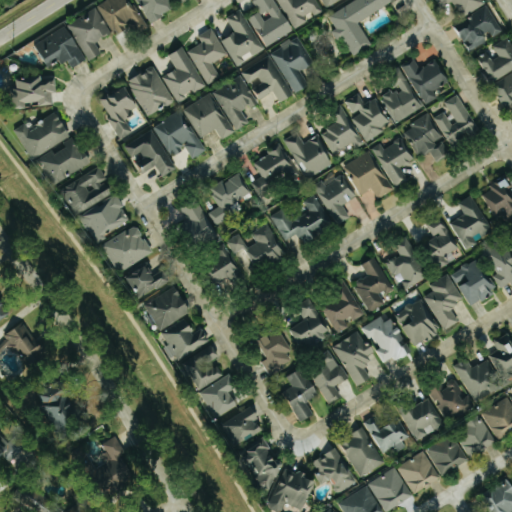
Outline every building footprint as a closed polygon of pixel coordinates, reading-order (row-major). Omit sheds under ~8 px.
[(147,29),(132,0),(108,0),(109,1),(100,5),(116,37),(127,31),(126,28),(133,25),(138,34),(147,29)] [(294,31),(276,0),(255,0),(254,0),(259,9),(248,16),(266,47),(294,31)] [(279,0),(295,28),(324,12),(317,0),(279,0)] [(360,21),(396,0),(355,0),(330,15),(338,29),(334,31),(340,40),(344,37),(355,56),(374,45),(360,21)] [(490,7),(457,27),(472,50),(492,38),(504,31),(490,7)] [(89,62),(104,55),(98,42),(113,35),(100,8),(71,22),(89,62)] [(227,17),(236,34),(224,41),(237,65),(265,50),(243,9),(227,17)] [(74,69),(88,60),(66,23),(35,42),(49,65),(60,59),(63,65),(70,61),(74,69)] [(188,51),(208,84),(221,76),(213,64),(229,55),(213,28),(198,36),(202,43),(188,51)] [(296,95),(310,86),(302,72),(316,64),(300,36),(272,51),(296,95)] [(170,55),(177,69),(164,76),(177,101),(206,86),(184,47),(170,55)] [(243,70),(258,101),(276,92),(281,104),(290,99),(269,58),(243,70)] [(439,98),(435,90),(450,83),(439,59),(420,68),(416,58),(405,63),(423,105),(439,98)] [(129,80),(149,117),(175,103),(156,66),(129,80)] [(423,108),(401,69),(393,73),(401,87),(383,97),(397,122),(423,108)] [(505,109),(511,105),(511,74),(493,84),(505,109)] [(244,111),(257,104),(252,94),(246,97),(237,79),(215,91),(237,132),(251,124),(244,111)] [(121,139),(134,132),(126,116),(140,109),(128,85),(101,99),(121,139)] [(184,109),(202,139),(218,129),(224,140),(236,132),(211,92),(184,109)] [(376,98),(366,104),(360,93),(347,100),(355,115),(352,117),(366,141),(393,126),(376,98)] [(446,101),(457,121),(452,124),(446,112),(436,117),(452,148),(481,132),(460,94),(446,101)] [(171,156),(187,147),(193,159),(204,152),(182,111),(154,126),(171,156)] [(17,128),(31,158),(72,139),(60,113),(29,127),(27,124),(17,128)] [(320,130),(333,154),(359,140),(346,116),(320,130)] [(429,116),(404,130),(419,157),(431,150),(438,161),(451,154),(429,116)] [(157,166),(163,177),(176,170),(153,129),(124,145),(141,175),(157,166)] [(288,137),(303,177),(332,166),(320,136),(303,142),(299,132),(288,137)] [(55,150),(39,159),(54,186),(93,164),(77,136),(66,143),(69,147),(57,154),(55,150)] [(405,138),(384,147),(382,143),(375,146),(393,187),(409,180),(403,167),(415,161),(405,138)] [(255,163),(263,176),(253,182),(261,194),(289,177),(297,172),(279,144),(268,151),(270,154),(255,163)] [(393,191),(371,151),(345,165),(362,195),(374,189),(379,199),(393,191)] [(110,181),(102,167),(62,189),(76,214),(115,192),(108,181),(110,181)] [(344,204),(356,198),(342,172),(315,186),(336,225),(351,217),(344,204)] [(219,207),(209,212),(215,225),(233,217),(227,205),(250,194),(240,173),(209,188),(219,207)] [(511,221),(511,193),(505,181),(484,193),(502,227),(511,221)] [(272,215),(285,240),(297,234),(304,245),(335,229),(316,194),(304,200),(310,210),(293,220),(286,207),(272,215)] [(97,242),(134,221),(118,195),(82,215),(97,242)] [(467,251),(480,244),(477,239),(494,230),(474,195),(460,203),(466,214),(451,222),(467,251)] [(183,208),(197,247),(216,240),(202,202),(183,208)] [(429,225),(434,237),(425,241),(437,267),(462,257),(445,219),(429,225)] [(257,270),(286,255),(270,224),(253,233),(257,242),(247,247),(240,233),(227,240),(234,253),(246,248),(257,270)] [(120,273),(155,253),(139,225),(104,245),(120,273)] [(429,277),(409,237),(396,243),(401,255),(388,261),(395,276),(401,273),(408,288),(429,277)] [(511,247),(511,246),(505,250),(499,241),(484,252),(499,274),(495,276),(503,288),(511,282),(511,247)] [(219,285),(229,281),(231,284),(242,279),(228,248),(218,252),(221,260),(210,265),(219,285)] [(370,312),(387,304),(383,294),(393,289),(378,257),(364,264),(369,275),(355,282),(370,312)] [(477,258),(453,274),(474,306),(498,291),(477,258)] [(171,284),(166,271),(155,275),(152,267),(130,276),(138,296),(171,284)] [(461,321),(452,307),(464,300),(450,273),(431,284),(434,291),(426,295),(445,330),(461,321)] [(160,330),(192,312),(178,285),(146,303),(160,330)] [(362,315),(353,291),(324,303),(336,333),(349,327),(346,321),(362,315)] [(0,321),(13,311),(0,296),(0,321)] [(397,314),(417,347),(442,332),(422,298),(397,314)] [(290,329),(303,350),(331,334),(310,299),(296,307),(304,320),(290,329)] [(363,325),(369,339),(377,336),(381,349),(377,350),(382,364),(409,355),(401,332),(404,331),(403,326),(397,328),(394,318),(385,321),(384,317),(363,325)] [(212,342),(206,327),(195,332),(190,318),(162,330),(168,345),(169,345),(175,359),(212,342)] [(295,360),(279,329),(260,339),(270,359),(264,362),(270,373),(295,360)] [(333,346),(358,386),(372,378),(365,366),(373,361),(369,355),(376,350),(371,341),(366,343),(358,330),(333,346)] [(489,356),(504,379),(511,373),(511,337),(509,333),(495,343),(499,349),(489,356)] [(225,375),(216,360),(222,356),(214,343),(184,361),(201,389),(225,375)] [(342,397),(336,385),(346,380),(332,350),(317,357),(322,369),(314,373),(328,404),(342,397)] [(488,360),(473,367),(469,358),(456,364),(474,401),(502,387),(488,360)] [(305,421),(316,413),(307,402),(321,392),(303,367),(289,378),(294,385),(284,392),(305,421)] [(240,405),(232,390),(239,386),(232,374),(203,391),(218,417),(240,405)] [(443,418),(468,409),(457,378),(446,382),(448,386),(433,391),(443,418)] [(44,395),(52,430),(77,425),(68,380),(51,383),(54,394),(44,395)] [(511,430),(511,401),(509,396),(483,412),(499,438),(511,430)] [(445,423),(429,397),(402,413),(417,440),(445,423)] [(265,429),(259,419),(262,417),(255,405),(224,423),(238,446),(265,429)] [(466,422),(470,431),(460,435),(469,455),(495,444),(483,415),(466,422)] [(384,452),(409,437),(398,420),(383,429),(375,416),(365,422),(384,452)] [(386,463),(363,427),(341,442),(363,477),(386,463)] [(104,444),(109,451),(103,455),(107,462),(99,468),(113,488),(135,474),(123,455),(128,452),(117,435),(104,444)] [(468,461),(455,435),(428,448),(441,474),(468,461)] [(0,460),(5,456),(11,462),(27,448),(16,436),(7,445),(0,437),(0,460)] [(263,484),(285,474),(268,437),(246,448),(263,484)] [(357,482),(337,447),(327,453),(327,454),(314,462),(319,470),(315,479),(309,477),(306,472),(301,470),(297,472),(285,468),(272,504),(276,511),(279,511),(285,509),(287,503),(302,508),(308,505),(314,488),(321,484),(324,485),(331,480),(339,493),(357,482)] [(414,493),(441,479),(427,452),(400,467),(414,493)] [(386,511),(413,497),(397,467),(370,482),(386,511)] [(510,511),(511,511),(511,482),(511,480),(483,494),(491,511),(510,511)] [(347,511),(384,511),(370,485),(341,501),(347,511)]
